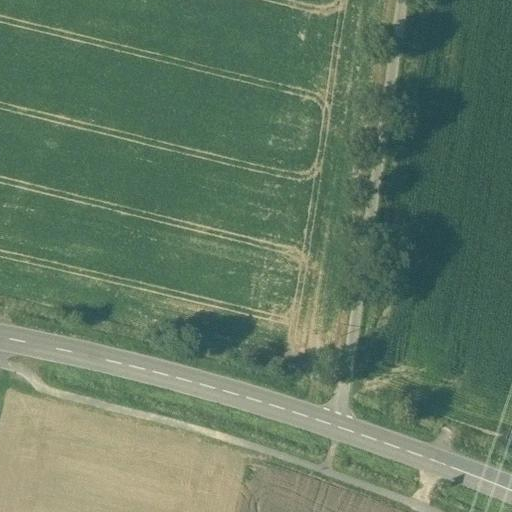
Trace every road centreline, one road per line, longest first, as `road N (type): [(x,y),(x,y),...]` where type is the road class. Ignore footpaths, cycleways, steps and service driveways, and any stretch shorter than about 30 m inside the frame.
road 1 (unclassified): [(405,0),(337,428)]
road 2 (secondary): [(337,428),(208,387),(0,339)]
road 3 (secondary): [(511,490),(337,428)]
